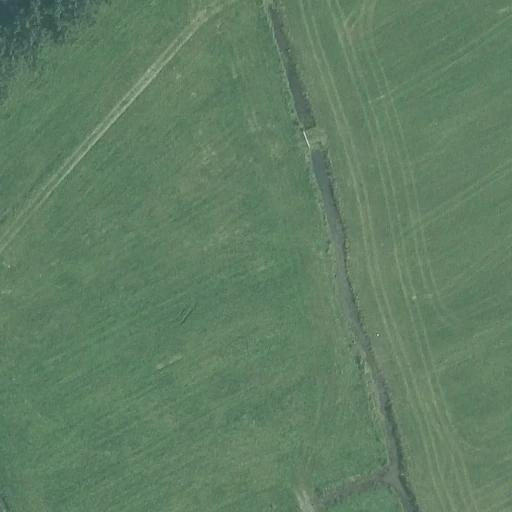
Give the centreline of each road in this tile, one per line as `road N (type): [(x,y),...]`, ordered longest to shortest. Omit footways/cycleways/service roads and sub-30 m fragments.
road 1 (track): [(0,285),(331,129)]
road 2 (track): [(222,0),(0,254)]
